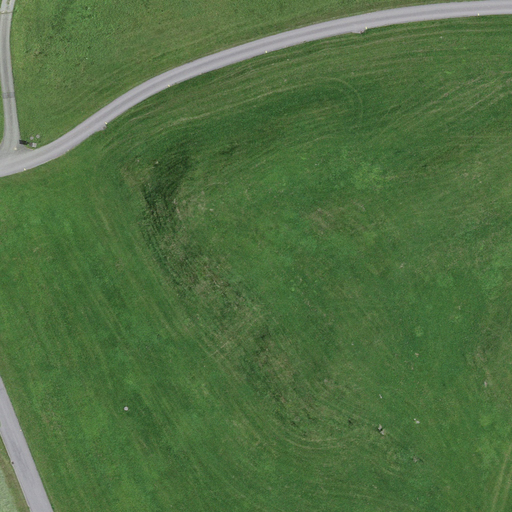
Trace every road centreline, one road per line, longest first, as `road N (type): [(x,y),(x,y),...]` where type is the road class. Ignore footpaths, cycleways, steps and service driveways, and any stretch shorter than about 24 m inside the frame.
road 1 (track): [(0,171),(44,158),(144,87),(303,33),(511,6)]
road 2 (track): [(13,0),(1,39),(17,166)]
